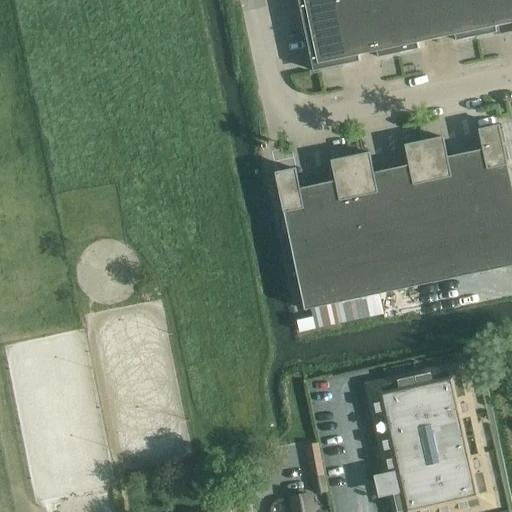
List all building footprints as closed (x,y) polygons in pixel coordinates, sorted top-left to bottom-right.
[(312,33),(352,24),(346,0),(298,0),(304,24),(310,22),(312,33)] [(346,0),(352,24),(360,62),(361,62),(360,56),(378,52),(379,58),(400,53),(388,0),(346,0)] [(388,0),(400,53),(419,49),(418,44),(437,40),(428,0),(388,0)] [(456,36),(457,41),(477,37),(469,0),(428,0),(437,40),(456,36)] [(469,0),(477,37),(498,33),(496,27),(511,23),(511,9),(510,0),(469,0)] [(352,24),(312,33),(314,40),(308,42),(314,72),(360,62),(352,24)] [(484,150),(466,154),(491,271),(511,266),(511,183),(500,126),(480,130),(484,150)] [(448,157),(444,138),(425,142),(454,279),(491,271),(466,154),(448,157)] [(425,142),(406,146),(411,165),(393,169),(417,286),(454,279),(425,142)] [(351,157),(381,294),(417,286),(393,169),(374,173),(370,153),(351,157)] [(337,181),(319,185),(344,302),(381,294),(351,157),(333,161),(337,181)] [(282,209),(284,208),(306,310),(344,302),(319,185),(301,189),(296,169),(277,173),(278,178),(275,178),(278,191),(280,191),(281,195),(279,195),(282,209)] [(367,385),(388,477),(379,479),(383,493),(391,491),(395,511),(468,511),(495,506),(463,363),(367,385)] [(318,443),(307,446),(312,469),(316,494),(327,491),(323,467),(318,443)] [(286,455),(275,454),(273,474),(283,475),(286,455)] [(292,498),(294,511),(316,511),(315,506),(312,507),(310,495),(292,498)]
